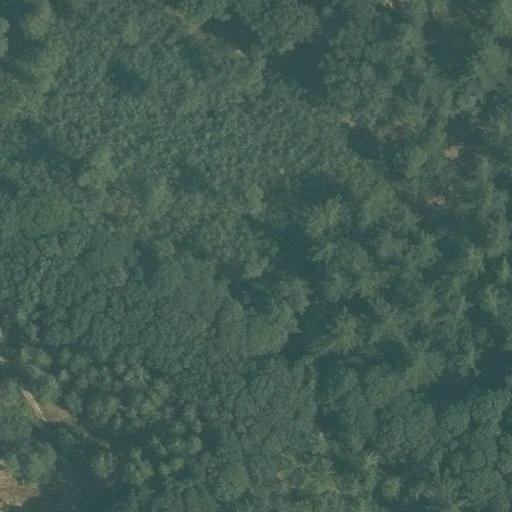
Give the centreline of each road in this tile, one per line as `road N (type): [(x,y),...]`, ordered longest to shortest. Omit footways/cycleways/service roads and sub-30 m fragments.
road 1 (track): [(497,511),(314,427),(0,242)]
road 2 (track): [(511,29),(314,427),(240,511)]
